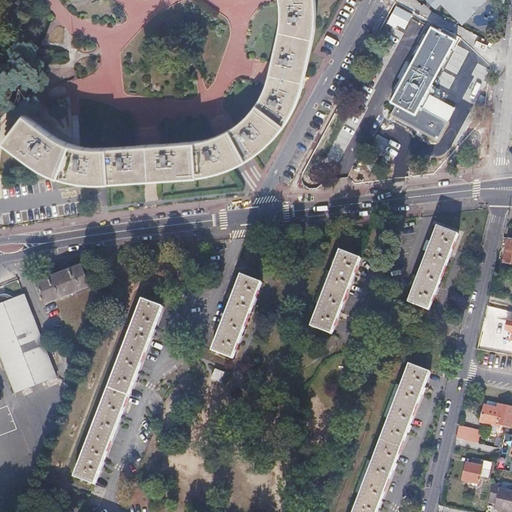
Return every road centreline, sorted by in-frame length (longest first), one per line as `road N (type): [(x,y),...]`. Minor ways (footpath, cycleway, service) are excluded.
road 1 (tertiary): [(254,215),(499,188)]
road 2 (residential): [(254,215),(370,0)]
road 3 (tertiary): [(60,240),(254,215)]
road 4 (residential): [(463,373),(499,188)]
road 5 (residential): [(427,511),(463,373)]
road 6 (residential): [(499,188),(511,53)]
